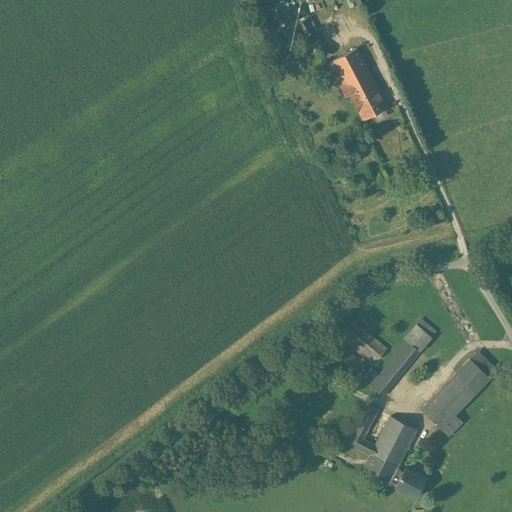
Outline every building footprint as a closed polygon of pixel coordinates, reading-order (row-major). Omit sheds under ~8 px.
[(308,18),(290,26),(307,61),(313,58),(308,46),(319,41),(308,18)] [(319,41),(308,46),(313,58),(324,53),(319,41)] [(378,89),(357,48),(333,61),(344,83),(354,101),(378,89)] [(344,83),(333,61),(325,65),(337,87),(344,83)] [(378,89),(354,101),(364,120),(387,107),(378,89)] [(387,349),(355,322),(347,332),(379,359),(387,349)] [(431,338),(416,325),(404,339),(407,341),(420,351),(431,338)] [(407,341),(379,375),(372,369),(363,380),(383,396),(420,351),(407,341)] [(366,366),(338,343),(330,353),(358,375),(366,366)] [(470,358),(420,409),(448,437),(463,422),(455,415),(490,378),(470,358)] [(390,416),(375,445),(363,439),(378,410),(368,405),(348,444),(370,455),(397,469),(397,468),(417,430),(390,416)] [(397,469),(370,455),(363,469),(390,483),(390,482),(396,485),(404,471),(397,468),(397,469)] [(426,479),(405,469),(404,471),(396,485),(395,486),(416,497),(426,479)]
